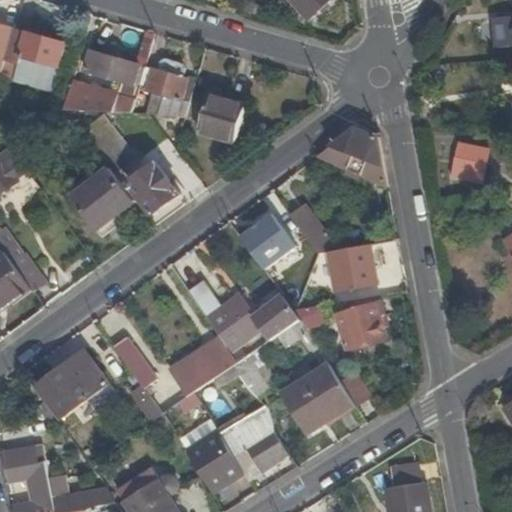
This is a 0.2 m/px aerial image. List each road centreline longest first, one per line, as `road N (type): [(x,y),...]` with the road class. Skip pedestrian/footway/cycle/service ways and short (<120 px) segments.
road 1 (residential): [(0,365),(388,78)]
road 2 (residential): [(388,78),(448,396)]
road 3 (residential): [(388,78),(112,0)]
road 4 (residential): [(265,511),(448,396)]
